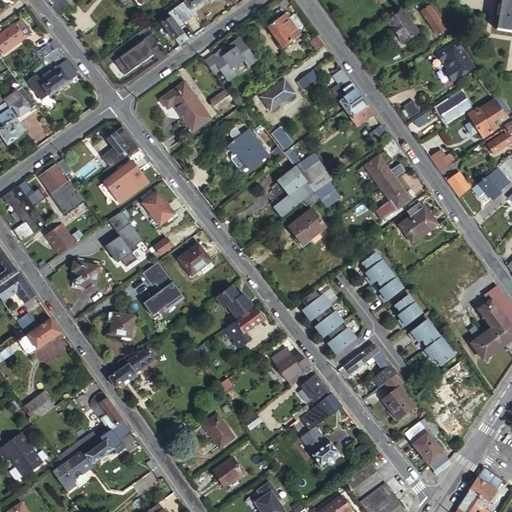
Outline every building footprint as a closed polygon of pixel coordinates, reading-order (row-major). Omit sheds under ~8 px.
[(55,0),(49,5),(57,15),(70,6),(65,0),(55,0)] [(185,0),(183,2),(191,11),(192,10),(206,0),(185,0)] [(511,0),(504,0),(500,31),(511,32),(511,0)] [(191,11),(183,2),(174,8),(184,23),(195,15),(192,10),(191,11)] [(432,6),(447,29),(451,26),(436,3),(432,6)] [(424,12),(439,34),(447,29),(432,6),(424,12)] [(413,13),(409,7),(389,20),(405,44),(421,32),(410,16),(413,13)] [(268,26),(283,48),(301,35),(297,30),(302,26),(294,15),(289,18),(286,14),(268,26)] [(180,47),(189,40),(186,37),(170,16),(162,22),(180,47)] [(0,49),(3,55),(31,34),(21,21),(0,35),(0,49)] [(310,41),(317,51),(325,45),(318,35),(310,41)] [(222,51),(212,58),(220,70),(228,81),(236,75),(232,69),(244,61),(248,66),(257,61),(241,39),(230,47),(233,51),(226,57),(222,51)] [(35,54),(40,60),(58,46),(54,41),(35,54)] [(479,67),(460,42),(450,49),(448,46),(439,53),(447,65),(448,64),(454,71),(451,73),(458,83),(479,67)] [(212,58),(206,63),(214,75),(220,70),(212,58)] [(37,80),(49,97),(78,76),(65,59),(37,80)] [(340,102),(345,110),(363,97),(344,70),(337,75),(342,82),(340,84),(335,88),(337,91),(334,93),(340,102)] [(296,85),(300,92),(315,81),(310,74),(296,85)] [(285,80),(262,97),(272,110),(295,94),(285,80)] [(192,132),(211,119),(185,84),(160,101),(167,111),(173,106),(192,132)] [(20,86),(3,100),(5,102),(9,109),(17,120),(35,106),(20,86)] [(217,109),(231,99),(226,91),(211,101),(217,109)] [(465,92),(443,107),(452,119),(474,105),(465,92)] [(511,125),(511,124),(511,108),(503,96),(495,101),(511,125)] [(363,97),(345,110),(358,128),(376,115),(363,97)] [(406,105),(414,115),(423,108),(416,98),(406,105)] [(0,100),(0,115),(9,109),(5,102),(2,104),(0,100)] [(487,137),(502,127),(488,103),(472,113),(487,137)] [(449,121),(452,119),(443,107),(440,109),(449,121)] [(17,120),(9,109),(0,115),(0,137),(7,146),(26,132),(17,120)] [(429,119),(425,111),(413,119),(417,126),(429,119)] [(511,124),(511,125),(507,128),(510,132),(491,144),(497,153),(511,143),(511,124)] [(383,125),(370,135),(376,143),(389,133),(383,125)] [(134,142),(122,126),(116,131),(111,126),(102,133),(120,155),(129,149),(128,147),(134,142)] [(284,150),(294,143),(282,127),(272,134),(284,150)] [(235,142),(243,136),(237,129),(231,133),(231,137),(235,142)] [(245,175),(268,156),(250,131),(243,136),(235,142),(228,148),(233,154),(230,156),(231,158),(231,161),(233,163),(231,165),(238,174),(240,172),(241,174),(245,175)] [(191,144),(179,152),(188,164),(199,155),(191,144)] [(287,158),(284,155),(278,147),(273,152),(281,162),(287,158)] [(440,149),(429,156),(438,169),(448,163),(440,149)] [(365,167),(371,176),(381,189),(396,178),(379,155),(364,165),(365,167)] [(65,157),(57,162),(65,173),(73,168),(65,157)] [(294,167),(287,158),(281,162),(279,164),(288,175),(288,176),(296,170),(294,167)] [(106,182),(121,203),(150,181),(135,161),(106,182)] [(294,167),(296,170),(301,176),(315,193),(330,183),(333,181),(327,173),(315,181),(300,162),(294,167)] [(56,164),(40,176),(51,192),(64,183),(71,192),(75,189),(56,164)] [(371,176),(365,167),(360,171),(366,180),(371,176)] [(497,169),(475,188),(482,196),(487,191),(495,200),(503,193),(501,191),(509,183),(497,169)] [(288,176),(288,175),(276,184),(289,200),(300,191),(302,193),(300,195),(305,201),(307,199),(315,193),(301,176),(296,170),(288,176)] [(460,172),(447,181),(454,191),(466,182),(460,172)] [(396,178),(381,189),(391,203),(378,213),(384,221),(412,202),(406,193),(396,178)] [(471,188),(466,182),(454,191),(458,198),(471,188)] [(330,183),(315,193),(321,201),(336,191),(330,183)] [(406,193),(412,202),(414,200),(415,196),(411,190),(406,193)] [(158,192),(142,204),(161,226),(176,214),(158,192)] [(315,193),(307,199),(313,207),(321,201),(315,193)] [(495,242),(511,225),(511,197),(511,196),(507,200),(511,205),(511,207),(504,216),(507,218),(498,227),(496,225),(487,234),(495,242)] [(50,207),(37,216),(43,223),(56,214),(50,207)] [(424,208),(399,227),(413,246),(427,235),(428,237),(440,228),(424,208)] [(122,210),(109,220),(121,238),(116,241),(115,239),(106,246),(118,263),(121,260),(126,267),(137,259),(132,252),(139,248),(136,245),(143,240),(122,210)] [(312,211),(288,230),(302,247),(311,241),(318,235),(326,229),(312,211)] [(55,217),(44,225),(49,231),(43,235),(57,256),(75,243),(55,217)] [(364,231),(371,241),(377,236),(382,233),(374,223),(364,231)] [(75,241),(82,236),(79,230),(71,236),(75,241)] [(318,235),(311,241),(315,246),(322,240),(318,235)] [(167,238),(156,245),(162,254),(173,246),(167,238)] [(202,242),(178,259),(191,276),(200,270),(210,262),(211,261),(205,253),(208,250),(202,242)] [(410,278),(418,289),(461,257),(453,247),(410,278)] [(147,249),(136,256),(145,269),(156,261),(147,249)] [(0,263),(4,269),(12,263),(3,250),(0,252),(0,263)] [(377,250),(367,258),(373,266),(372,267),(374,270),(372,272),(377,279),(391,268),(377,250)] [(158,261),(142,272),(151,285),(154,283),(159,290),(142,302),(152,315),(163,307),(165,309),(183,296),(158,261)] [(210,262),(200,270),(204,275),(214,267),(210,262)] [(0,283),(18,271),(12,263),(4,269),(0,271),(0,283)] [(98,268),(71,263),(67,284),(94,290),(98,268)] [(391,268),(381,276),(387,284),(386,285),(388,288),(386,290),(391,297),(405,287),(391,268)] [(18,271),(0,283),(0,295),(13,287),(24,302),(34,294),(18,271)] [(428,302),(432,308),(475,277),(471,272),(428,302)] [(432,308),(436,313),(455,299),(479,282),(475,277),(432,308)] [(254,307),(245,293),(240,297),(231,285),(217,295),(225,307),(228,305),(238,318),(247,312),(254,307)] [(313,291),(300,301),(305,307),(307,311),(303,314),(309,321),(313,318),(326,308),(328,306),(323,300),(321,301),(313,291)] [(410,293),(400,301),(406,309),(405,310),(407,313),(406,314),(405,315),(410,322),(424,312),(410,293)] [(436,313),(435,314),(446,330),(467,315),(455,299),(436,313)] [(493,303),(481,312),(495,331),(473,346),(485,362),(504,349),(508,354),(511,351),(511,327),(508,322),(507,322),(493,303)] [(326,308),(313,318),(318,324),(320,328),(316,331),(321,338),(326,335),(338,325),(341,323),(337,318),(334,320),(326,308)] [(238,318),(227,325),(237,338),(243,334),(262,320),(255,310),(249,314),(247,312),(238,318)] [(134,317),(108,312),(104,330),(120,333),(119,340),(130,342),(134,317)] [(26,313),(16,320),(25,333),(35,326),(26,313)] [(37,349),(61,332),(51,318),(15,343),(24,354),(28,354),(36,348),(37,349)] [(443,337),(430,319),(416,330),(421,337),(423,336),(424,335),(426,338),(427,337),(433,345),(443,337)] [(249,342),(243,334),(237,338),(227,325),(223,328),(232,341),(232,345),(235,349),(239,350),(249,342)] [(338,325),(326,335),(330,341),(333,345),(329,348),(334,355),(354,340),(350,334),(347,336),(338,325)] [(120,333),(104,330),(103,337),(119,340),(120,333)] [(457,355),(443,337),(429,348),(435,355),(436,354),(437,353),(440,356),(441,355),(447,363),(457,355)] [(202,342),(191,350),(194,355),(195,356),(206,348),(202,342)] [(146,345),(125,359),(127,363),(107,377),(115,388),(135,373),(134,372),(154,357),(146,345)] [(376,355),(378,354),(370,345),(367,348),(337,371),(347,384),(349,382),(346,378),(364,364),(367,369),(372,366),(374,368),(382,362),(376,355)] [(6,346),(0,350),(0,360),(10,353),(6,346)] [(271,359),(290,387),(313,370),(309,365),(303,370),(286,348),(271,359)] [(461,363),(430,386),(448,409),(478,385),(461,363)] [(376,377),(382,385),(383,384),(394,376),(384,364),(380,367),(383,371),(376,377)] [(383,371),(380,367),(373,373),(376,377),(383,371)] [(330,390),(316,373),(313,375),(327,392),(330,390)] [(327,392),(313,375),(300,385),(314,403),(327,392)] [(394,376),(383,384),(390,393),(380,400),(397,421),(413,409),(397,388),(402,384),(395,375),(394,376)] [(372,380),(378,388),(382,385),(376,377),(372,380)] [(226,378),(215,385),(220,391),(230,385),(226,378)] [(430,386),(414,399),(428,415),(433,421),(448,409),(430,386)] [(34,420),(55,404),(44,389),(23,404),(34,420)] [(108,430),(123,420),(102,390),(94,395),(91,398),(90,404),(91,408),(103,423),(108,430)] [(332,393),(300,417),(306,424),(317,415),(322,420),(329,415),(331,417),(343,407),(332,393)] [(16,410),(21,406),(15,398),(11,402),(16,410)] [(223,415),(229,411),(224,405),(219,409),(223,415)] [(450,438),(462,428),(448,410),(435,421),(450,438)] [(254,413),(243,421),(249,428),(259,421),(254,413)] [(201,426),(218,449),(233,438),(226,429),(228,428),(225,423),(223,425),(215,415),(201,426)] [(433,421),(428,415),(404,434),(434,471),(449,458),(433,437),(440,431),(433,421)] [(79,451),(108,430),(103,423),(62,453),(67,459),(79,451)] [(339,453),(337,452),(329,440),(325,443),(313,427),(302,436),(314,452),(310,455),(314,460),(310,464),(316,471),(339,453)] [(40,463),(19,432),(0,445),(0,451),(5,458),(8,456),(14,464),(12,465),(21,477),(40,463)] [(298,439),(310,455),(314,452),(302,436),(298,439)] [(67,459),(61,464),(59,465),(69,480),(90,466),(89,465),(111,449),(105,440),(83,455),(79,451),(67,459)] [(62,453),(56,457),(61,464),(67,459),(62,453)] [(212,471),(223,486),(242,473),(232,458),(212,471)] [(367,461),(343,480),(351,490),(376,471),(367,461)] [(59,465),(50,471),(61,486),(69,480),(59,465)] [(495,492),(502,481),(485,469),(477,480),(495,492)] [(69,480),(61,486),(64,491),(73,485),(69,480)] [(477,480),(455,511),(486,511),(483,510),(496,492),(495,492),(477,480)] [(283,511),(276,502),(280,499),(269,483),(256,492),(260,498),(253,503),(259,511),(283,511)] [(385,483),(360,502),(368,511),(387,511),(400,502),(385,483)] [(349,511),(351,511),(341,499),(323,511),(349,511)] [(24,511),(18,503),(5,511),(24,511)]
